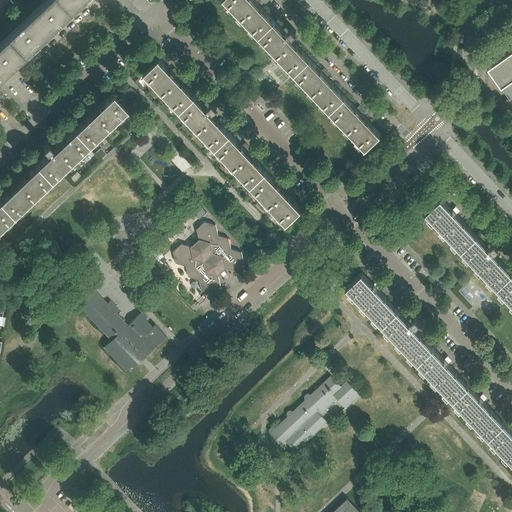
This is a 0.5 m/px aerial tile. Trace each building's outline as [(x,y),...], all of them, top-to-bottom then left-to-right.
[(0,77),(81,0),(44,0),(0,42),(0,77)] [(273,19),(261,6),(256,1),(256,0),(226,0),(258,34),(273,19)] [(283,29),(281,27),(273,19),(258,34),(294,72),(309,57),(291,38),(294,35),(292,34),(296,30),(292,25),(288,29),(286,26),(283,29)] [(511,47),(487,65),(488,67),(494,75),(500,84),(511,76),(511,47)] [(171,70),(165,63),(159,57),(144,71),(179,109),(195,95),(177,76),(180,73),(174,67),(171,70)] [(321,70),(316,65),(309,57),(294,72),(330,109),(345,95),(327,76),(330,73),(324,67),(321,70)] [(511,79),(502,87),(506,92),(509,97),(503,102),(511,114),(511,79)] [(129,100),(136,93),(130,86),(123,93),(129,100)] [(50,145),(47,141),(42,146),(45,149),(43,152),(46,155),(17,182),(14,179),(8,184),(11,187),(0,197),(0,226),(126,108),(111,93),(92,110),(90,107),(84,113),(87,116),(55,146),(52,142),(50,145)] [(204,104),(201,101),(195,95),(179,109),(215,147),(230,132),(212,113),(215,110),(213,109),(217,105),(213,100),(209,104),(207,101),(204,104)] [(356,108),(352,103),(345,95),(330,109),(365,147),(380,133),(362,113),(365,111),(359,105),(356,108)] [(245,142),(242,145),(230,132),(215,147),(251,184),(266,170),(248,151),(251,148),(245,142)] [(277,182),(272,177),(266,170),(251,184),(286,222),(301,208),(283,188),(286,185),(280,179),(277,182)] [(425,211),(511,302),(511,272),(491,250),(498,244),(494,239),(487,246),(441,197),(425,211)] [(199,202),(191,209),(199,218),(207,211),(199,202)] [(212,293),(214,291),(220,285),(218,274),(220,272),(223,275),(226,272),(223,269),(225,267),(236,270),(244,262),(241,251),(231,248),(228,238),(218,235),(216,224),(205,221),(196,229),(199,239),(191,246),(181,243),(173,251),(175,262),(186,266),(188,276),(198,279),(201,289),(212,293)] [(417,361),(432,346),(413,326),(420,319),(415,314),(408,321),(384,296),(361,271),(346,286),(417,361)] [(111,340),(105,344),(102,348),(124,371),(136,358),(135,357),(140,353),(143,357),(165,336),(155,324),(151,327),(144,319),(147,316),(142,311),(127,325),(115,312),(118,309),(110,301),(107,304),(88,284),(91,281),(84,273),(65,290),(111,340)] [(511,431),(506,425),(432,346),(417,361),(511,460),(511,431)] [(328,421),(323,415),(326,412),(325,410),(338,398),(346,407),(359,394),(355,390),(347,382),(342,387),(330,375),(311,394),(310,393),(309,393),(307,394),(306,394),(305,395),(305,397),(305,398),(305,399),(293,411),(292,410),(291,410),(289,411),(288,412),(287,413),(287,414),(287,415),(287,417),(276,428),(275,427),(273,427),(272,427),(271,428),(270,429),(270,431),(270,432),(270,433),(286,450),(291,445),(296,451),(328,421)] [(332,511),(360,511),(347,498),(343,502),(332,511)]
